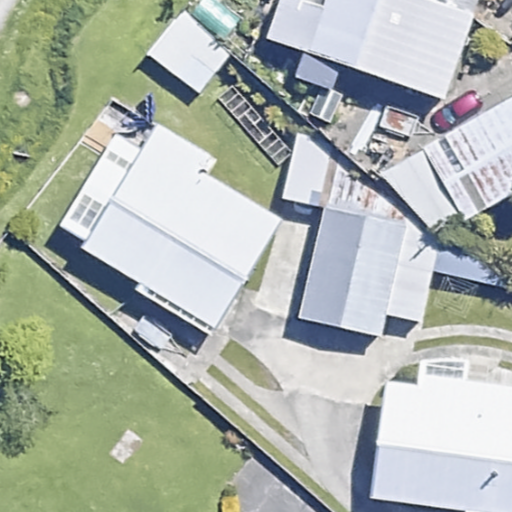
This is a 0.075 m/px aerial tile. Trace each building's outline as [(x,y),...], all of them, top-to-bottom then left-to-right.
[(426,0),(279,0),(265,40),(441,101),(470,16),(427,0),(426,0)] [(231,54),(180,13),(147,54),(197,96),(231,54)] [(427,322),(441,225),(455,215),(462,225),(511,193),(511,106),(507,98),(358,191),(335,188),(315,330),(378,339),(381,315),(427,322)] [(214,328),(279,222),(196,172),(206,155),(153,123),(78,246),(214,328)] [(511,511),(511,390),(465,387),(467,363),(421,359),(417,404),(379,401),(370,501),(472,510),(472,511),(511,511)]
